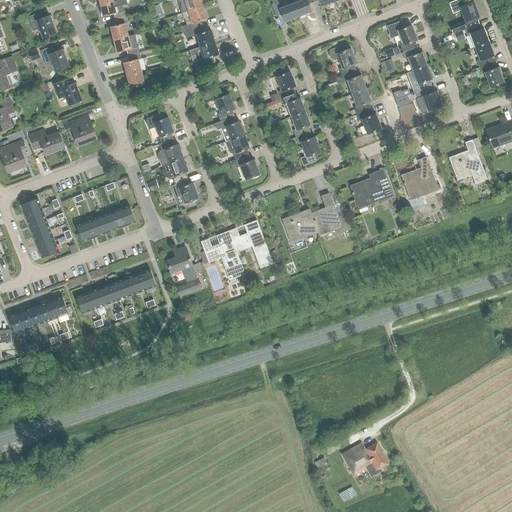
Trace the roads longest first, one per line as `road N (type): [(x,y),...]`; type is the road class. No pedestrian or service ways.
road 1 (secondary): [(0,441),(511,274)]
road 2 (residential): [(0,198),(127,150)]
road 3 (residential): [(32,277),(157,230)]
road 4 (residential): [(115,117),(70,0)]
